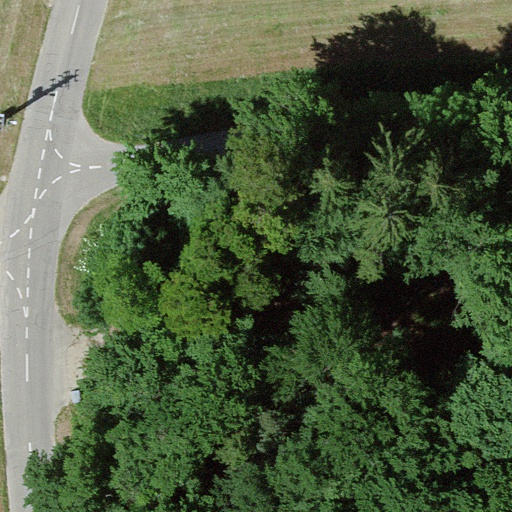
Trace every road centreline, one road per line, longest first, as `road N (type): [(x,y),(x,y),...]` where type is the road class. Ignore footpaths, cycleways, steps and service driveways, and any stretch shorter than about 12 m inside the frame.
road 1 (residential): [(511,104),(378,111),(99,168),(39,167)]
road 2 (tertiary): [(39,167),(25,380),(33,511)]
road 3 (tertiary): [(80,0),(39,167)]
